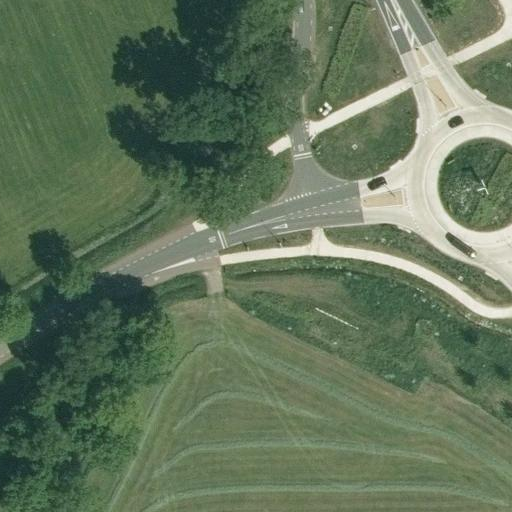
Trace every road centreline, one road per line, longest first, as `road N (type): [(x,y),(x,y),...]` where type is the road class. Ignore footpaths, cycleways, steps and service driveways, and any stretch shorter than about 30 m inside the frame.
road 1 (tertiary): [(0,350),(134,265),(313,212)]
road 2 (unclassified): [(313,212),(294,105),(304,0)]
road 3 (primary): [(392,0),(451,120)]
road 4 (primary): [(411,196),(424,226),(448,248),(479,257),(511,251)]
